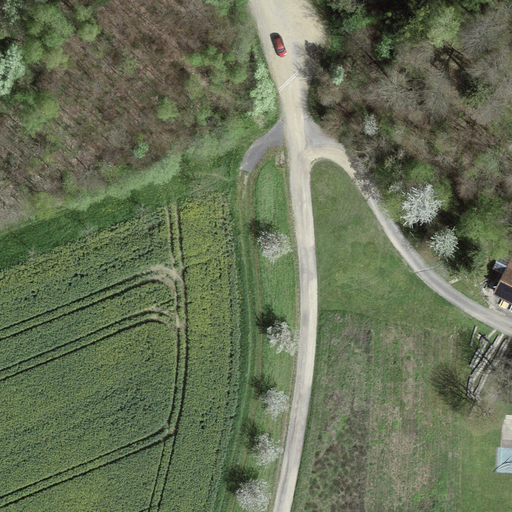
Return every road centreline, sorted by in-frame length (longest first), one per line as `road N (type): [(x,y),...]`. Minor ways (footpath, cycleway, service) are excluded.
road 1 (track): [(303,134),(276,138),(251,173),(259,367),(223,511)]
road 2 (unclassified): [(283,511),(312,345),(303,134)]
road 3 (track): [(303,134),(345,156),(428,278),(511,333)]
road 4 (track): [(264,0),(279,27),(303,134)]
